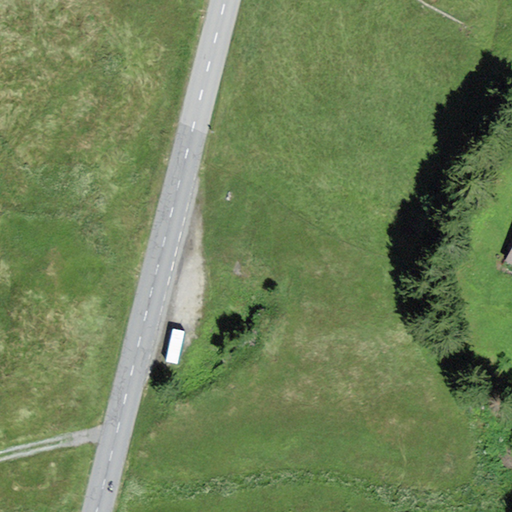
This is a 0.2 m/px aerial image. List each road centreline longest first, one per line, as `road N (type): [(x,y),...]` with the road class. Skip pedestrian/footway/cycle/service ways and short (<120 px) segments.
road 1 (primary): [(97,511),(226,0)]
road 2 (track): [(117,430),(0,457)]
